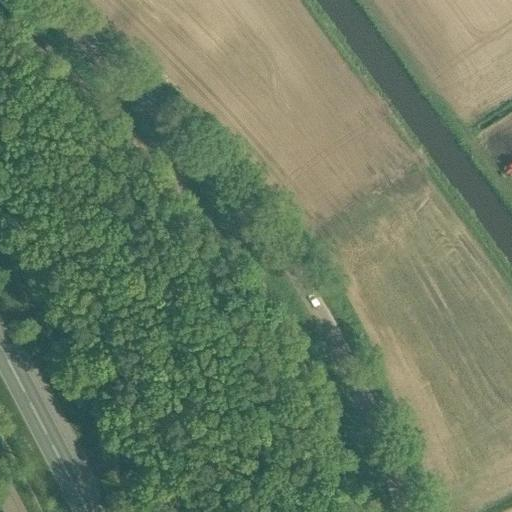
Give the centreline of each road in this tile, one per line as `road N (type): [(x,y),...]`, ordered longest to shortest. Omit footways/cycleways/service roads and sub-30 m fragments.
road 1 (unclassified): [(401,511),(363,400),(283,258),(208,168),(39,0)]
road 2 (trunk): [(89,511),(0,335)]
